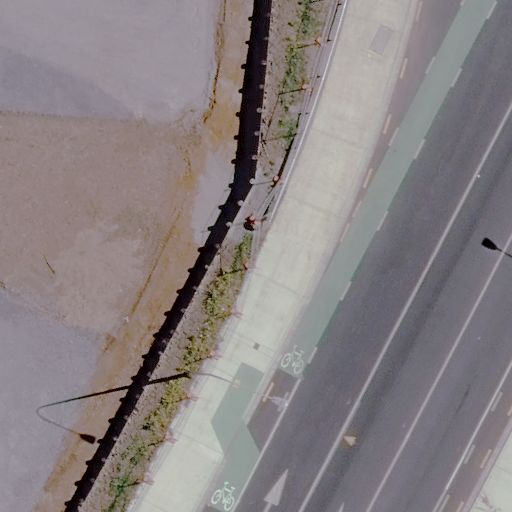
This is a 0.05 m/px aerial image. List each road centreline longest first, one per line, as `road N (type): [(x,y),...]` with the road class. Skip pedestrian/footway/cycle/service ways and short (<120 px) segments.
road 1 (secondary): [(287,511),(427,152),(477,0)]
road 2 (secondary): [(328,511),(511,163)]
